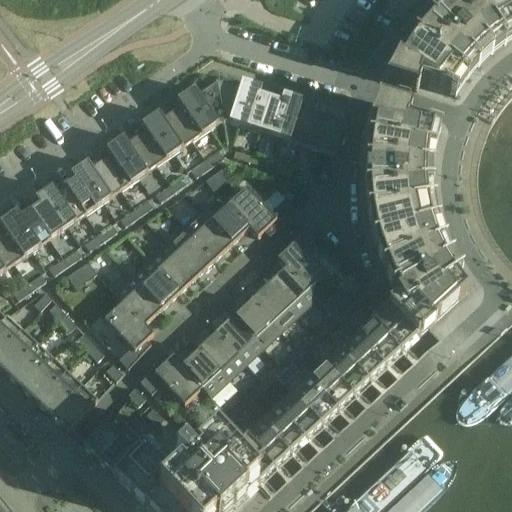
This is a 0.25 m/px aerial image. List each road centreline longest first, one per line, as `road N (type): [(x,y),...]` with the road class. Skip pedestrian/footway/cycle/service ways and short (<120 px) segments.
road 1 (residential): [(63,457),(329,196),(362,89)]
road 2 (residential): [(273,511),(493,310)]
road 3 (residential): [(0,191),(211,41)]
road 4 (secondary): [(0,113),(162,0)]
road 5 (residential): [(211,41),(362,89)]
